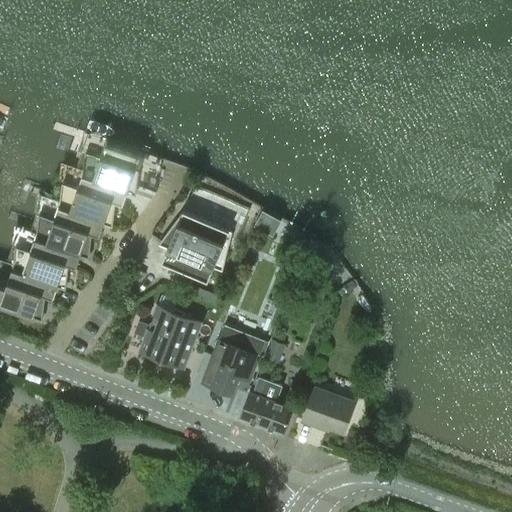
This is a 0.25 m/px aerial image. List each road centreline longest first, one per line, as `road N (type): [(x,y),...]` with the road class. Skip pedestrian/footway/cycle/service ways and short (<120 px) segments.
road 1 (tertiary): [(306,508),(234,436),(49,360)]
road 2 (residential): [(49,360),(175,166)]
road 3 (tertiary): [(306,508),(320,493),(352,482),(384,484),(463,511)]
